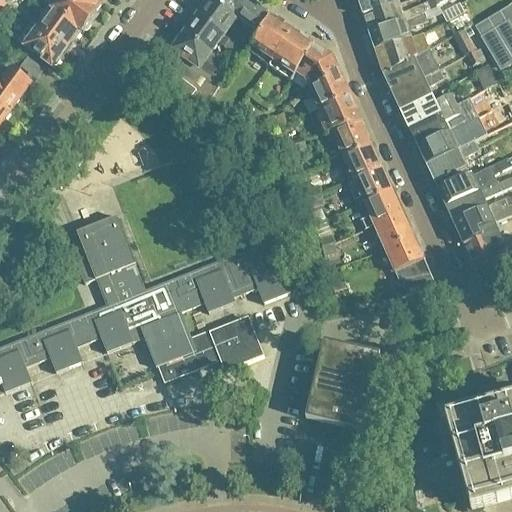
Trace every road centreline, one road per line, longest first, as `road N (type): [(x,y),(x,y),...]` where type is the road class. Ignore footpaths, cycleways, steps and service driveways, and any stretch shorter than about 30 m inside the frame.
road 1 (residential): [(484,322),(465,313),(342,24)]
road 2 (residential): [(0,209),(153,0)]
